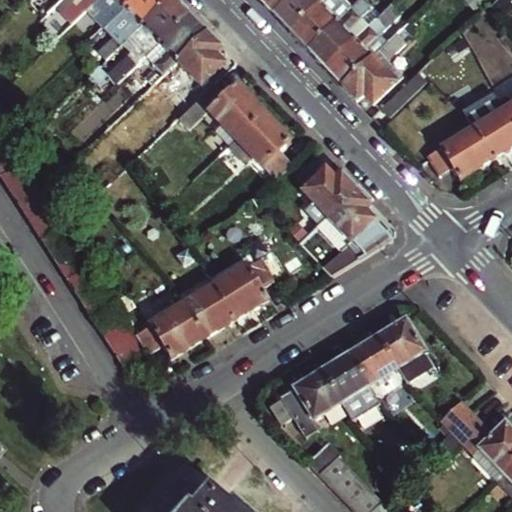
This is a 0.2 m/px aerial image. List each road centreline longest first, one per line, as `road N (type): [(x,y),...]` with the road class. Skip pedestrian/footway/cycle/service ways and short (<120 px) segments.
road 1 (residential): [(58,511),(59,489),(75,472),(445,246)]
road 2 (residential): [(211,0),(445,246)]
